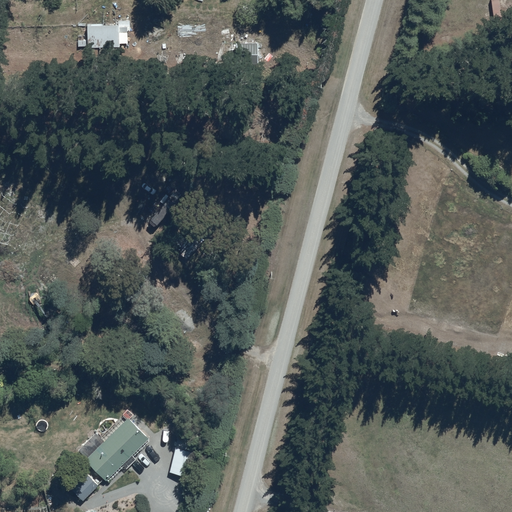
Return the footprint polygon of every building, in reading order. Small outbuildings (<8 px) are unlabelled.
[(120,19),(120,25),(90,25),(90,47),(121,47),(121,42),(129,42),(129,31),(130,31),(130,19),(120,19)] [(140,29),(131,29),(132,45),(140,45),(140,29)] [(260,43),(239,43),(238,63),(260,63),(260,43)] [(57,222),(43,215),(31,236),(46,244),(57,222)] [(217,289),(212,303),(215,304),(212,313),(222,316),(224,309),(233,312),(239,296),(217,289)] [(179,310),(166,316),(184,354),(197,348),(179,310)] [(129,415),(86,457),(107,478),(150,436),(129,415)] [(181,420),(169,470),(192,475),(203,425),(181,420)] [(68,480),(84,498),(101,482),(86,465),(68,480)]
